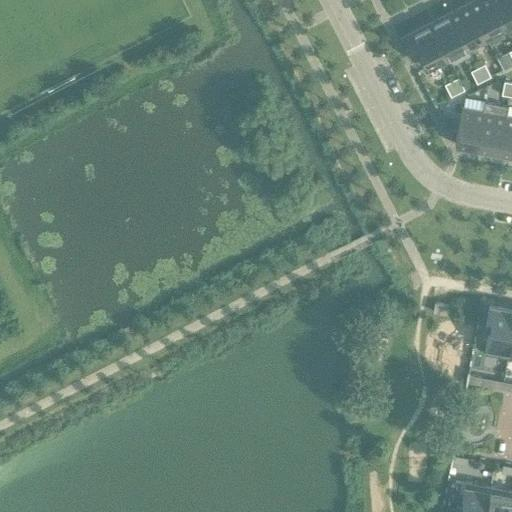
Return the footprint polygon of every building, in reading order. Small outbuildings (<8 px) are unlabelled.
[(491,0),(472,0),(468,2),(486,36),(505,27),(491,0)] [(511,0),(491,0),(505,27),(511,22),(511,0)] [(468,2),(449,12),(467,46),(486,36),(468,2)] [(449,12),(430,22),(448,56),(467,46),(449,12)] [(448,56),(430,22),(400,38),(411,59),(421,54),(427,67),(448,56)] [(484,64),(477,67),(483,79),(490,76),(484,64)] [(483,79),(477,67),(470,71),(477,83),(483,79)] [(458,77),(451,80),(457,93),(464,89),(458,77)] [(457,93),(451,80),(444,84),(450,96),(457,93)] [(501,94),(509,96),(511,82),(504,81),(501,94)] [(477,148),(498,152),(505,114),(507,114),(508,106),(484,101),(483,110),(484,110),(477,148)] [(454,144),(477,148),(484,110),(483,110),(461,106),(454,144)] [(498,152),(511,154),(511,115),(507,114),(505,114),(498,152)] [(433,310),(432,312),(448,315),(450,305),(434,301),(434,306),(433,309),(433,310)] [(489,325),(483,353),(507,357),(511,330),(511,309),(488,305),(485,325),(489,325)] [(481,384),(483,377),(468,374),(467,382),(481,384)] [(466,465),(468,457),(453,454),(451,462),(466,465)] [(511,473),(511,465),(502,464),(501,472),(511,473)] [(466,481),(460,511),(484,511),(489,485),(466,481)] [(511,489),(489,485),(484,511),(507,511),(511,491),(511,489)]
